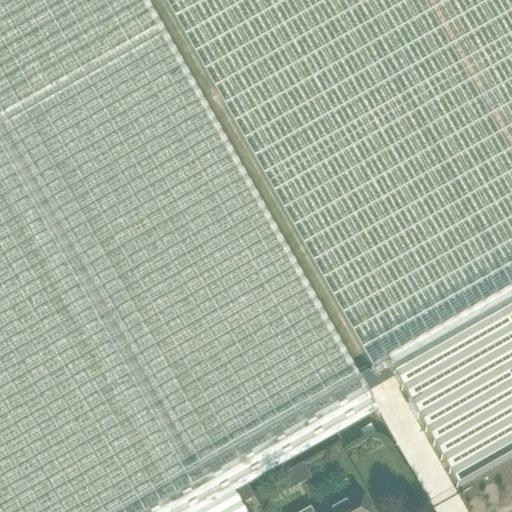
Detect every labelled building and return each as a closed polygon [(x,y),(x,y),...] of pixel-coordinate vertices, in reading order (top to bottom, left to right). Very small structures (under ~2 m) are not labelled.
[(511,0),(0,0),(0,511),(125,511),(359,381),(370,374),(511,294),(511,0)] [(511,294),(370,374),(383,398),(400,388),(457,489),(511,458),(511,294)] [(359,381),(125,511),(244,511),(241,507),(234,494),(244,489),(377,414),(359,381)] [(360,432),(363,439),(374,433),(370,426),(360,432)] [(244,489),(234,494),(241,507),(251,501),(244,489)] [(344,503),(342,498),(336,497),(327,502),(326,508),(327,511),(366,511),(357,496),(344,503)]
